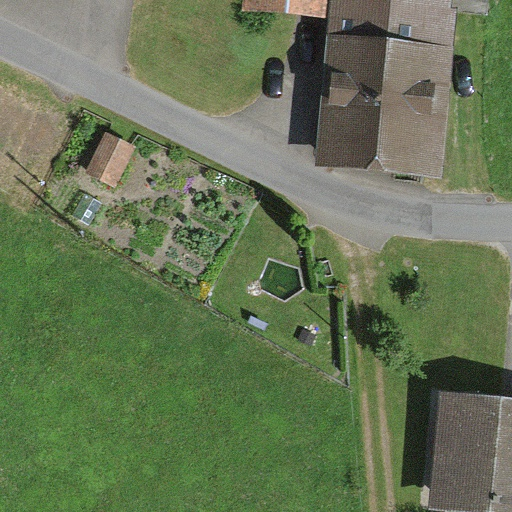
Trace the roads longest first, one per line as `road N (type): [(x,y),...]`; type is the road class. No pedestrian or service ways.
road 1 (residential): [(511,224),(362,211),(316,195),(0,42)]
road 2 (track): [(387,511),(362,211)]
